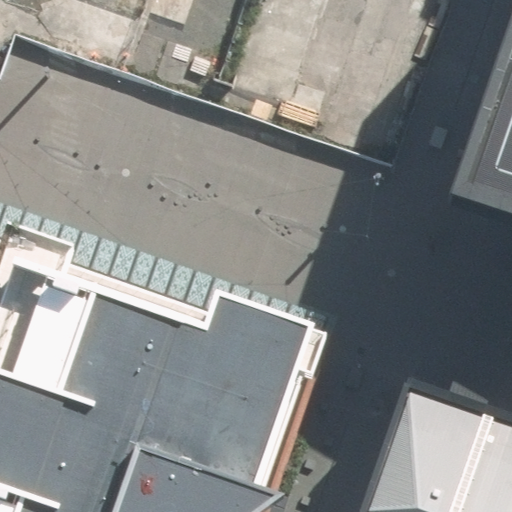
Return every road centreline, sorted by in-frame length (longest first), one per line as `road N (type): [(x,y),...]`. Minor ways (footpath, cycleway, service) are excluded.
road 1 (residential): [(478,0),(422,159)]
road 2 (residential): [(355,387),(315,511)]
